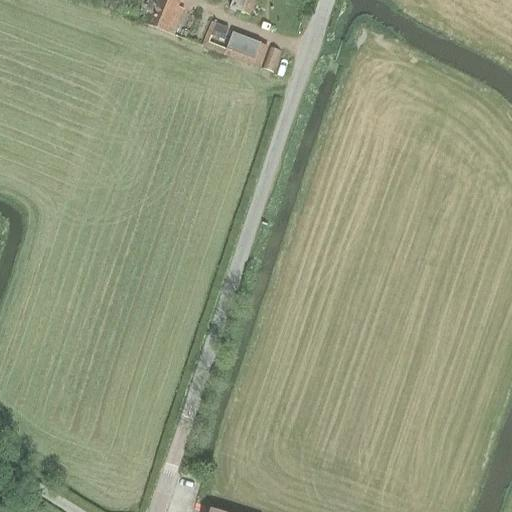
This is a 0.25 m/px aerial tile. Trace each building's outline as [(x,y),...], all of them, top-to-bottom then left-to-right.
[(179,0),(144,0),(141,2),(147,13),(143,23),(166,32),(173,35),(184,9),(177,6),(179,0)] [(233,0),(230,9),(248,16),(254,0),(258,0),(233,0)] [(140,17),(126,11),(124,15),(138,22),(140,17)] [(216,25),(210,23),(202,44),(222,53),(225,46),(209,40),(216,25)] [(286,54),(261,44),(233,34),(225,55),(252,65),(253,63),(279,73),(286,54)]
